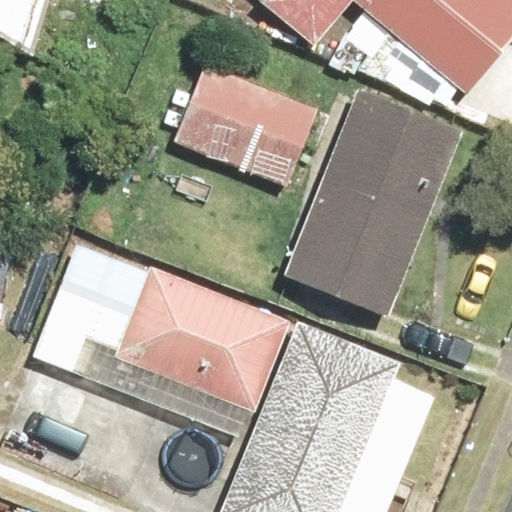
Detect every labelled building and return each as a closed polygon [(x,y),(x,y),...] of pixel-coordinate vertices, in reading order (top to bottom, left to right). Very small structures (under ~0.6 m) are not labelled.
[(0,0),(0,34),(35,55),(44,0),(0,0)] [(511,45),(511,0),(259,0),(258,2),(313,50),(353,4),(464,100),(511,45)] [(203,64),(173,141),(286,187),(317,110),(203,64)] [(464,139),(360,97),(286,280),(390,322),(464,139)] [(0,287),(12,238),(0,235),(0,287)] [(288,324),(150,270),(115,359),(252,414),(288,324)] [(345,511),(402,366),(301,327),(228,511),(345,511)]
